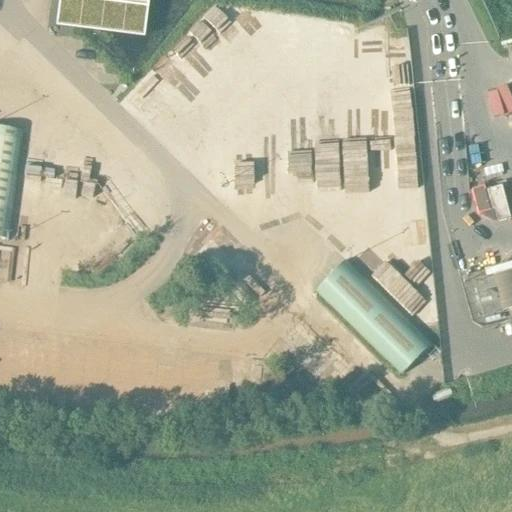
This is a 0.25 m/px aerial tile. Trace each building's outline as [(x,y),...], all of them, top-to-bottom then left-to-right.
[(56,0),(54,22),(140,32),(143,0),(56,0)] [(0,129),(0,238),(8,240),(23,133),(0,129)] [(484,189),(472,192),(479,216),(491,212),(494,224),(510,219),(503,193),(501,187),(485,192),(484,189)] [(433,344),(346,260),(315,292),(402,376),(433,344)] [(511,270),(473,281),(483,318),(511,310),(511,270)]
